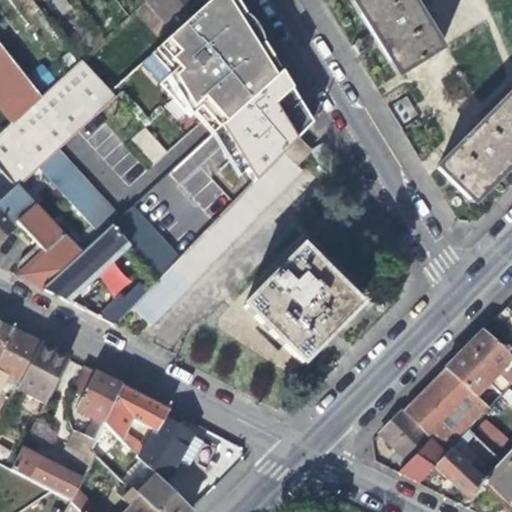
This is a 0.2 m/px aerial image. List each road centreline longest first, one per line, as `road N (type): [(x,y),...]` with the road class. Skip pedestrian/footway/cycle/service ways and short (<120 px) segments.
road 1 (residential): [(454,289),(276,0)]
road 2 (residential): [(297,453),(0,297)]
road 3 (residential): [(454,289),(297,453)]
road 4 (residential): [(412,511),(297,453)]
